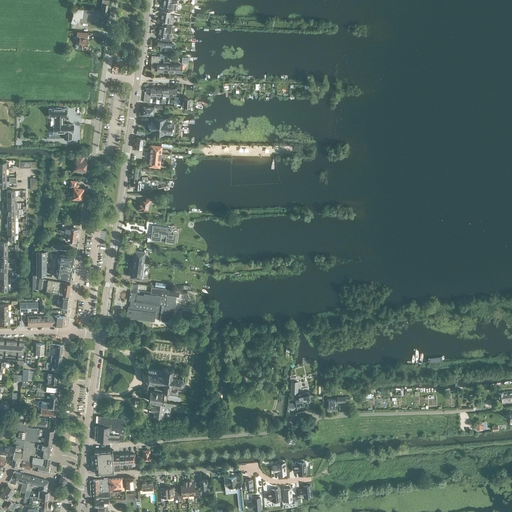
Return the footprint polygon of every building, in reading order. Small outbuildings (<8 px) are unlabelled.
[(176,10),(177,3),(176,3),(163,1),(163,3),(162,3),(162,4),(163,5),(163,6),(164,6),(163,8),(176,10)] [(180,19),(180,16),(170,14),(170,12),(162,11),(162,12),(161,12),(161,13),(162,14),(161,16),(174,18),(177,18),(180,19)] [(173,25),(174,18),(161,16),(161,18),(160,18),(160,19),(161,20),(160,21),(162,21),(162,24),(173,25)] [(173,33),(174,25),(173,25),(162,24),(162,26),(160,25),(160,27),(159,27),(159,28),(159,29),(159,31),(173,33)] [(79,41),(79,45),(82,46),(82,49),(86,49),(88,39),(87,38),(88,32),(78,31),(77,35),(79,35),(78,40),(79,41)] [(172,41),(173,33),(159,31),(159,33),(158,33),(158,34),(158,35),(161,36),(161,40),(172,41)] [(160,60),(160,56),(152,56),(151,71),(158,71),(158,64),(159,60),(160,60)] [(175,96),(176,95),(177,93),(175,92),(175,88),(169,88),(168,95),(168,97),(171,97),(171,95),(175,96)] [(190,99),(190,98),(184,98),(183,106),(190,106),(192,106),(192,99),(190,99)] [(162,110),(162,106),(154,105),(154,107),(143,106),(142,114),(143,114),(142,116),(146,116),(146,114),(152,115),(151,117),(153,117),(154,108),(157,108),(157,109),(162,110)] [(56,117),(56,124),(64,124),(64,117),(67,117),(67,108),(49,108),(49,117),(56,117)] [(168,123),(169,118),(153,117),(151,117),(151,122),(149,122),(148,124),(148,126),(149,127),(150,127),(150,133),(167,134),(167,132),(172,132),(172,123),(168,123)] [(74,133),(74,124),(64,124),(56,124),(56,126),(53,126),(53,132),(49,132),(49,138),(58,138),(58,132),(64,132),(64,139),(72,139),(72,133),(74,133)] [(143,148),(144,138),(136,137),(135,148),(143,148)] [(162,146),(172,148),(173,145),(159,143),(159,145),(151,145),(149,166),(160,167),(162,146)] [(75,155),(73,169),(78,170),(78,172),(82,173),(82,171),(86,171),(87,161),(81,160),(82,156),(75,155)] [(141,188),(142,180),(134,179),(133,187),(141,188)] [(77,201),(82,201),(83,188),(78,187),(79,184),(76,184),(77,181),(70,180),(70,186),(68,186),(67,191),(69,191),(69,192),(72,192),(73,193),(73,198),(78,198),(77,201)] [(155,202),(156,198),(146,197),(146,200),(141,200),(139,211),(144,211),(144,208),(148,209),(149,201),(151,201),(152,202),(155,202)] [(171,232),(172,228),(153,226),(151,237),(151,240),(160,241),(161,238),(165,238),(166,242),(175,243),(176,235),(168,234),(168,232),(171,232)] [(77,237),(78,230),(63,228),(62,232),(67,232),(67,235),(77,237)] [(77,237),(67,235),(67,236),(65,236),(65,238),(65,239),(65,240),(66,240),(67,241),(68,241),(72,241),(72,243),(76,244),(77,237)] [(141,278),(145,252),(135,250),(131,277),(141,278)] [(74,255),(60,253),(59,258),(58,258),(57,261),(59,261),(58,269),(56,269),(56,272),(57,273),(56,277),(71,279),(72,269),(71,269),(72,266),(73,266),(74,255)] [(48,280),(46,291),(57,293),(59,293),(67,294),(68,295),(68,294),(69,293),(70,283),(67,283),(59,282),(55,281),(48,280)] [(144,295),(137,294),(137,293),(138,285),(131,284),(129,301),(130,301),(129,309),(128,308),(126,317),(154,321),(155,318),(160,319),(159,320),(168,321),(170,306),(176,307),(176,303),(175,303),(176,296),(179,296),(180,290),(152,286),(151,293),(157,294),(157,296),(144,294),(144,295)] [(57,303),(57,306),(68,308),(69,300),(69,298),(69,297),(68,297),(68,296),(68,295),(67,294),(59,293),(59,297),(58,300),(60,300),(59,303),(57,303)] [(20,311),(38,310),(38,302),(20,303),(20,311)] [(28,327),(54,326),(54,325),(54,315),(28,316),(28,327)] [(65,326),(66,316),(54,315),(54,325),(65,326)] [(10,319),(10,317),(0,317),(0,323),(4,323),(4,326),(10,326),(10,323),(9,323),(9,319),(10,319)] [(44,354),(44,344),(36,343),(36,353),(44,354)] [(166,367),(166,366),(165,366),(165,367),(164,367),(163,367),(163,368),(163,369),(163,370),(161,370),(161,369),(160,369),(157,369),(157,368),(156,368),(156,369),(153,369),(153,368),(152,367),(152,368),(148,368),(149,367),(148,367),(148,368),(147,368),(146,367),(146,368),(145,369),(145,368),(145,369),(145,370),(144,370),(145,371),(146,371),(146,372),(144,372),(144,371),(143,371),(143,372),(142,372),(142,373),(142,377),(141,376),(141,377),(142,378),(143,378),(144,378),(144,379),(145,380),(146,380),(146,382),(145,382),(145,383),(146,383),(146,384),(147,384),(147,383),(150,384),(151,384),(154,384),(154,390),(162,391),(163,390),(170,391),(169,393),(178,393),(178,387),(178,384),(181,384),(181,385),(181,384),(183,382),(184,383),(184,382),(184,379),(185,379),(185,378),(184,378),(182,376),(183,375),(182,375),(182,376),(179,375),(178,374),(178,375),(176,375),(177,372),(178,372),(177,371),(176,370),(176,371),(174,371),(174,369),(174,368),(173,368),(173,367),(172,367),(172,368),(170,367),(170,366),(167,366),(167,367),(166,367)] [(48,374),(47,375),(47,376),(48,377),(47,379),(47,382),(50,383),(49,384),(56,385),(56,384),(56,380),(57,378),(58,378),(58,375),(57,375),(57,374),(48,373),(48,374)] [(32,389),(38,390),(37,390),(40,391),(57,393),(57,391),(58,388),(58,386),(56,386),(56,385),(49,384),(47,383),(41,383),(41,384),(40,387),(38,387),(33,386),(32,389)] [(37,390),(36,395),(39,395),(47,396),(50,396),(50,399),(57,400),(58,397),(58,393),(57,393),(40,391),(37,390)] [(149,401),(155,401),(169,403),(170,394),(168,394),(168,392),(162,391),(154,390),(150,390),(149,401)] [(511,390),(508,391),(508,390),(507,390),(507,392),(505,392),(505,391),(504,391),(504,392),(499,392),(500,401),(511,400),(511,390)] [(299,398),(295,399),(297,407),(304,406),(303,401),(310,399),(309,393),(308,391),(300,392),(301,395),(298,395),(299,398)] [(39,401),(39,407),(56,409),(57,403),(57,400),(50,399),(49,402),(39,401)] [(327,410),(336,410),(336,400),(327,400),(327,405),(327,410)] [(169,403),(155,401),(155,405),(153,405),(152,409),(155,409),(154,417),(163,418),(164,410),(172,407),(172,404),(169,403)] [(0,410),(8,411),(9,405),(0,403),(0,410)] [(55,416),(56,410),(38,408),(38,413),(40,415),(55,416)] [(124,441),(125,417),(99,416),(97,440),(119,441),(124,441)] [(47,426),(47,419),(36,417),(35,421),(28,420),(28,422),(24,421),(24,422),(18,421),(18,423),(28,424),(47,426)] [(52,444),(54,430),(27,427),(28,424),(18,423),(17,423),(15,440),(25,441),(52,444)] [(22,460),(22,458),(23,454),(24,446),(25,441),(15,440),(14,451),(12,460),(10,460),(10,464),(10,465),(11,465),(20,467),(22,460)] [(0,453),(13,455),(14,447),(1,445),(0,451),(0,452),(0,451),(0,453)] [(40,448),(33,447),(24,446),(23,454),(33,456),(36,456),(36,455),(50,458),(51,449),(41,447),(40,448)] [(135,463),(135,453),(113,455),(113,449),(94,450),(94,456),(91,456),(92,470),(94,470),(94,473),(95,473),(114,472),(113,465),(120,465),(120,467),(122,467),(122,464),(129,464),(129,467),(132,466),(132,463),(135,463)] [(150,458),(150,450),(143,451),(144,460),(151,460),(151,458),(150,458)] [(36,456),(33,456),(23,454),(22,458),(22,460),(32,462),(49,465),(50,458),(36,455),(36,456)] [(31,469),(32,462),(22,460),(20,467),(31,469)] [(48,473),(49,465),(32,462),(31,469),(48,473)] [(277,465),(273,466),(273,472),(277,471),(278,471),(278,475),(281,475),(286,474),(285,462),(280,463),(277,463),(277,465)] [(298,465),(293,465),(293,472),(297,471),(298,471),(298,475),(303,474),(306,474),(306,470),(307,470),(307,467),(305,467),(305,462),(302,463),(298,463),(298,465)] [(28,482),(29,475),(19,472),(17,479),(23,481),(28,482)] [(36,487),(36,477),(29,475),(28,482),(23,481),(21,486),(21,488),(20,488),(16,487),(15,489),(19,490),(20,491),(25,492),(25,496),(29,497),(30,491),(31,491),(32,487),(36,487)] [(225,490),(235,489),(241,489),(241,481),(236,482),(236,476),(227,477),(224,477),(225,485),(225,490)] [(46,491),(48,481),(36,477),(36,487),(39,487),(38,490),(39,490),(46,491)] [(125,489),(135,488),(134,477),(124,478),(125,489)] [(109,479),(109,491),(112,490),(117,490),(116,478),(109,479)] [(93,498),(109,497),(108,479),(93,480),(93,498)] [(252,479),(244,479),(245,489),(253,488),(253,486),(253,482),(252,482),(252,479)] [(192,482),(192,480),(187,481),(188,495),(194,494),(194,497),(198,497),(198,489),(195,489),(194,482),(192,482)] [(136,497),(141,497),(140,493),(154,492),(153,481),(141,482),(142,490),(135,490),(135,493),(136,497)] [(178,498),(183,498),(183,495),(188,495),(187,481),(182,481),(183,485),(180,485),(181,490),(177,491),(178,498)] [(12,495),(14,493),(13,492),(15,489),(8,484),(4,489),(12,495)] [(170,487),(170,484),(167,485),(168,496),(173,496),(173,498),(178,498),(177,491),(174,491),(174,487),(170,487)] [(158,501),(162,500),(162,497),(168,496),(167,485),(164,485),(164,487),(160,487),(160,492),(157,492),(158,501)] [(302,489),(298,489),(299,495),(304,495),(304,497),(312,497),(311,485),(303,485),(303,489),(302,489)] [(291,488),(283,489),(284,491),(284,501),(285,501),(285,503),(292,502),(291,500),(292,500),(296,499),(296,496),(292,496),(291,488)] [(11,497),(12,495),(4,489),(1,494),(8,499),(10,496),(11,497)] [(270,493),(267,493),(267,499),(272,499),(272,501),(273,501),(273,503),(279,503),(279,501),(280,501),(279,489),(271,489),(272,493),(270,493)] [(48,498),(48,491),(46,491),(39,490),(38,496),(33,496),(32,497),(30,497),(30,505),(32,505),(32,500),(42,501),(42,497),(48,498)] [(47,506),(48,499),(48,498),(42,497),(42,501),(32,500),(32,505),(38,506),(47,506)] [(251,501),(248,502),(248,508),(253,507),(254,509),(261,509),(260,497),(253,498),(253,501),(251,501)] [(108,503),(108,501),(108,498),(94,499),(94,501),(95,502),(95,503),(94,504),(94,505),(95,506),(95,507),(104,506),(107,506),(107,503),(108,503)] [(13,503),(9,500),(7,502),(12,506),(12,505),(16,507),(18,509),(19,508),(19,504),(19,502),(16,504),(14,502),(13,503)] [(7,502),(3,508),(2,507),(0,505),(0,511),(5,511),(7,510),(8,511),(10,508),(13,510),(16,507),(12,505),(12,506),(7,502)]
